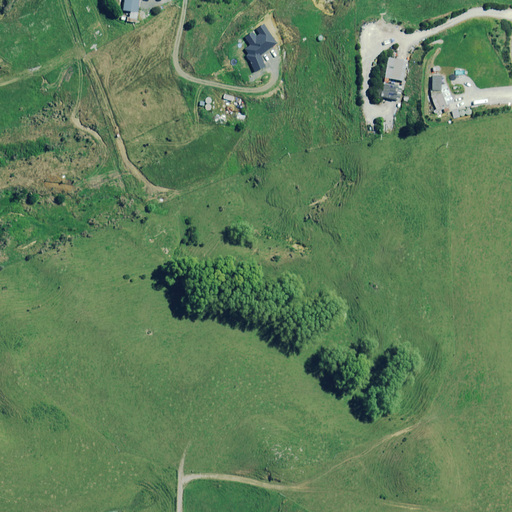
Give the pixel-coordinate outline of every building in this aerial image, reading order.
[(124,0),(123,10),(138,12),(139,0),(124,0)] [(250,61),(254,71),(265,66),(261,55),(277,43),(265,24),(257,29),(259,34),(256,36),(253,32),(245,37),(250,45),(245,49),(248,54),(246,56),(250,61)] [(386,77),(403,81),(407,61),(390,57),(386,77)] [(433,76),(432,90),(441,91),(442,77),(433,76)] [(384,82),(381,96),(400,100),(402,89),(398,89),(399,85),(384,82)] [(440,94),(431,97),(436,111),(441,109),(440,107),(444,105),(440,94)]
